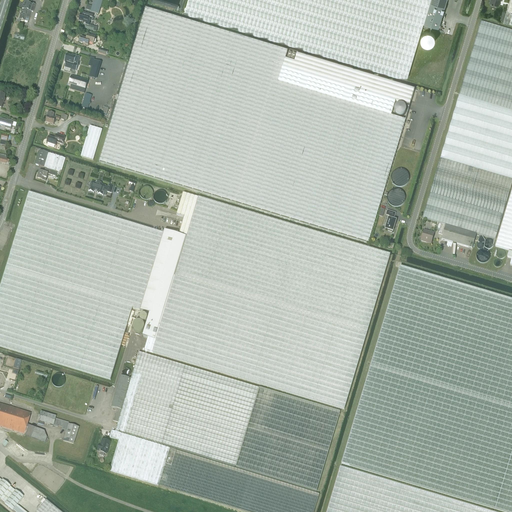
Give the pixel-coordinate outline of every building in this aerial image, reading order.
[(98,14),(101,0),(94,0),(91,12),(98,14)] [(423,23),(429,0),(187,0),(184,12),(407,79),(423,23)] [(439,28),(446,0),(429,0),(423,23),(439,28)] [(511,0),(509,0),(503,21),(511,23),(511,0)] [(28,11),(31,12),(34,13),(36,6),(24,2),(22,11),(27,12),(28,11)] [(146,9),(100,163),(118,168),(210,196),(265,212),(319,229),(368,243),(380,203),(391,168),(400,137),(405,121),(409,109),(410,105),(411,102),(414,90),(297,55),(294,62),(285,60),(288,52),(146,9)] [(27,12),(22,11),(19,20),(24,21),(25,19),(29,20),(31,12),(28,11),(27,12)] [(78,21),(83,23),(83,25),(88,26),(90,21),(89,21),(90,18),(92,19),(93,15),(84,12),(83,15),(80,15),(78,21)] [(423,218),(436,223),(476,235),(495,240),(511,183),(511,31),(481,22),(423,218)] [(93,45),(95,38),(96,34),(92,33),(91,37),(88,36),(86,40),(81,38),(79,43),(87,46),(88,43),(93,45)] [(67,54),(64,63),(66,63),(64,68),(76,72),(78,65),(80,57),(74,55),(74,56),(67,54)] [(92,69),(89,78),(95,80),(97,70),(92,69)] [(87,82),(71,77),(68,85),(70,86),(69,90),(84,94),(87,82)] [(86,97),(83,108),(87,109),(91,99),(86,97)] [(59,121),(60,117),(56,116),(55,118),(53,117),(54,114),(48,112),(47,117),(48,117),(46,123),(53,125),(55,120),(59,121)] [(8,122),(0,119),(0,126),(5,128),(5,129),(10,131),(13,123),(8,121),(8,122)] [(80,157),(93,160),(102,130),(89,126),(80,157)] [(59,144),(60,142),(63,143),(65,138),(57,135),(55,139),(49,137),(47,143),(56,146),(57,144),(59,144)] [(44,168),(49,154),(40,151),(36,166),(44,168)] [(65,159),(49,154),(44,168),(61,173),(65,159)] [(56,177),(58,172),(46,169),(44,173),(40,171),(38,179),(46,181),(48,175),(56,177)] [(98,194),(102,196),(105,197),(107,192),(111,193),(113,186),(109,185),(108,188),(105,187),(105,186),(101,185),(101,183),(96,182),(96,183),(92,182),(89,191),(93,193),(94,191),(98,193),(98,194)] [(511,190),(495,247),(509,251),(511,252),(511,190)] [(132,308),(140,311),(163,234),(29,193),(0,289),(0,346),(110,380),(132,308)] [(179,235),(185,237),(197,199),(183,194),(176,215),(184,218),(179,235)] [(185,237),(174,275),(367,333),(390,256),(387,255),(320,235),(222,206),(197,199),(185,237)] [(393,231),(396,221),(392,219),(393,217),(394,217),(395,213),(387,211),(386,215),(390,216),(389,218),(385,229),(388,230),(388,231),(392,232),(392,231),(393,231)] [(471,249),(476,235),(436,223),(435,227),(437,228),(436,230),(440,231),(439,235),(442,236),(441,240),(471,249)] [(174,275),(185,237),(179,235),(164,231),(163,234),(140,311),(150,314),(143,337),(148,339),(154,341),(174,275)] [(430,244),(434,233),(424,231),(421,241),(430,244)] [(504,511),(511,511),(511,300),(400,267),(341,464),(504,511)] [(154,341),(148,339),(145,351),(344,410),(367,333),(174,275),(154,341)] [(118,423),(115,432),(119,433),(119,432),(316,491),(340,412),(259,388),(139,353),(131,380),(130,379),(126,392),(127,394),(118,423)] [(4,358),(2,366),(10,368),(12,361),(4,358)] [(8,378),(16,381),(20,366),(12,364),(8,378)] [(2,366),(0,372),(0,373),(7,375),(10,368),(2,366)] [(113,421),(118,423),(127,394),(126,392),(130,379),(121,377),(111,407),(117,409),(113,421)] [(0,427),(24,435),(31,414),(0,403),(0,427)] [(55,419),(40,414),(37,421),(51,426),(51,425),(66,430),(63,441),(73,445),(78,428),(68,424),(68,423),(55,419)] [(313,511),(319,494),(119,433),(115,432),(111,431),(109,438),(119,441),(109,471),(159,486),(217,503),(246,511),(313,511)] [(104,454),(106,454),(110,442),(102,440),(100,445),(99,445),(97,451),(99,451),(98,452),(100,453),(99,455),(103,457),(104,454)] [(491,511),(340,468),(327,511),(491,511)] [(2,481),(0,482),(0,498),(10,487),(10,486),(2,480),(2,481)] [(0,498),(0,500),(2,502),(5,504),(15,491),(10,487),(0,498)] [(15,491),(5,504),(12,510),(23,497),(15,490),(15,491)] [(59,511),(45,501),(36,511),(59,511)]
